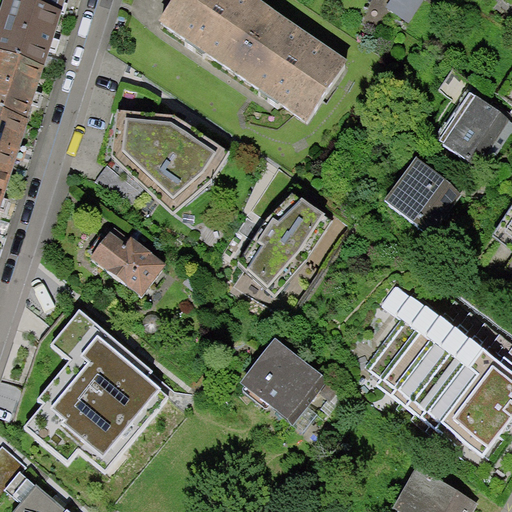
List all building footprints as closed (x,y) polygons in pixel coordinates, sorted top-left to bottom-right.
[(0,223),(68,0),(7,0),(0,24),(0,223)] [(178,0),(160,26),(307,127),(348,68),(249,0),(178,0)] [(392,0),(389,7),(421,25),(433,3),(443,8),(446,0),(392,0)] [(503,119),(470,98),(439,149),(472,169),(503,119)] [(178,121),(122,115),(115,163),(174,217),(215,186),(230,156),(178,121)] [(461,197),(417,165),(385,208),(429,240),(461,197)] [(332,227),(295,200),(265,232),(241,268),(274,301),(308,266),(332,227)] [(511,218),(496,243),(511,252),(511,218)] [(511,377),(397,293),(345,363),(486,466),(511,430),(511,377)] [(79,309),(50,341),(69,358),(35,396),(41,402),(22,425),(69,468),(78,457),(107,479),(176,396),(79,309)] [(276,337),(241,381),(289,419),(324,375),(276,337)] [(26,469),(2,449),(0,451),(0,495),(3,491),(20,506),(14,511),(61,511),(20,477),(26,469)] [(477,511),(481,506),(418,474),(398,511),(477,511)]
